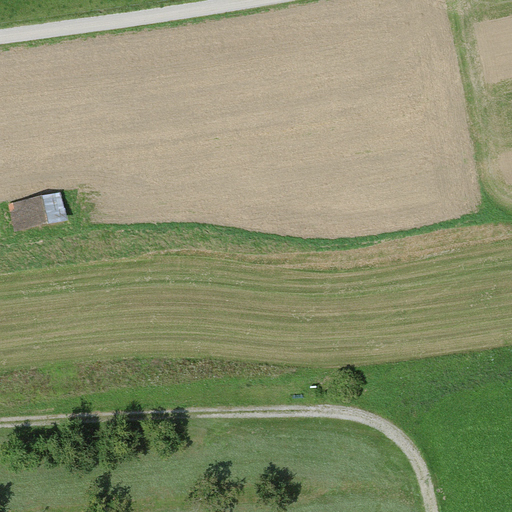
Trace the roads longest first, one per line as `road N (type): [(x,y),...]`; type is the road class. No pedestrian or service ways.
road 1 (track): [(0,425),(343,413),(380,421),(403,439),(425,466),(437,511)]
road 2 (track): [(0,39),(263,0)]
